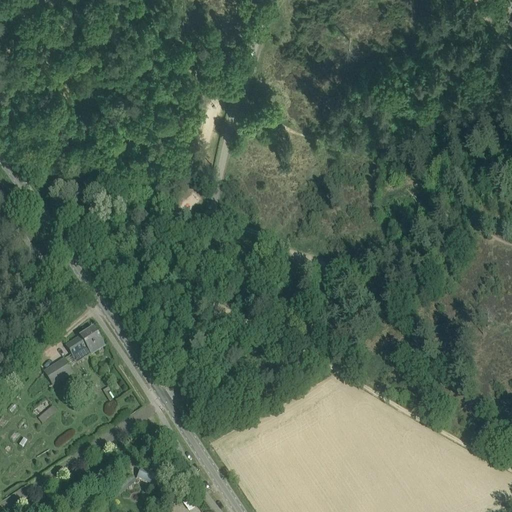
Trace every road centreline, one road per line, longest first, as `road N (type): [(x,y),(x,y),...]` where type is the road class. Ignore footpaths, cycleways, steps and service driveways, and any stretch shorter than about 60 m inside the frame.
road 1 (unclassified): [(165,397),(183,384),(222,155),(272,0)]
road 2 (track): [(511,456),(242,306),(199,292)]
road 3 (tertiary): [(165,397),(0,153)]
road 4 (track): [(155,405),(0,507)]
road 5 (tertiary): [(239,511),(165,397)]
